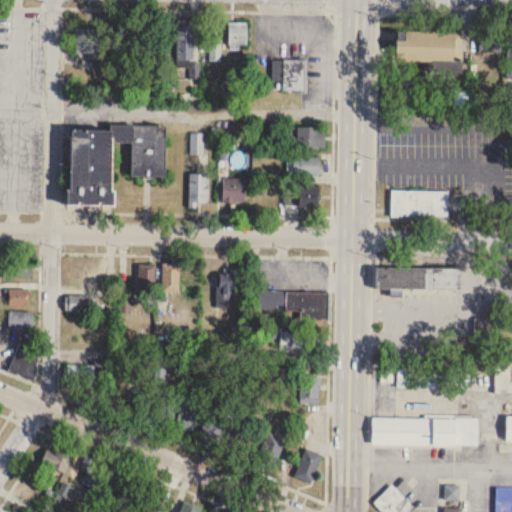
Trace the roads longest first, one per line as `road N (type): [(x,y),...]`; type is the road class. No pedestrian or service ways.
road 1 (secondary): [(346,511),(355,0)]
road 2 (residential): [(0,231),(511,239)]
road 3 (residential): [(52,0),(47,384),(0,465)]
road 4 (residential): [(0,390),(295,511)]
